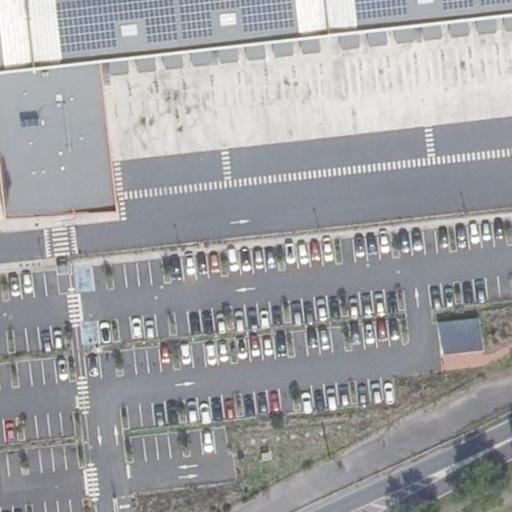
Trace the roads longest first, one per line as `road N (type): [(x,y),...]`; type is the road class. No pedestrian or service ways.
road 1 (primary): [(511,425),(331,511)]
road 2 (primary): [(399,511),(511,453)]
